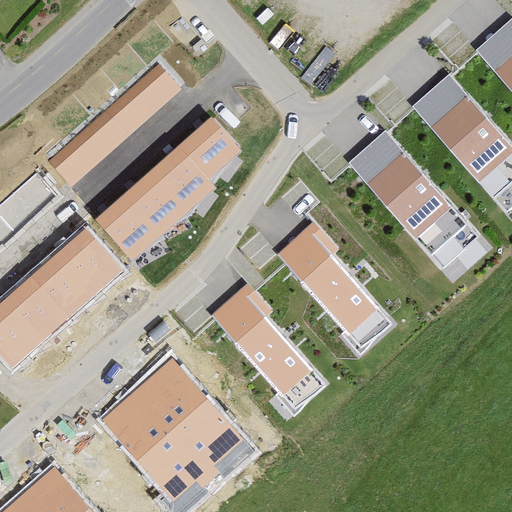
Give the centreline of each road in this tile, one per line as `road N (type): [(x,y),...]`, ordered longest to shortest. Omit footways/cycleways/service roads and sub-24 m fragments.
road 1 (residential): [(306,125),(243,211),(0,448)]
road 2 (residential): [(306,125),(455,0)]
road 3 (residential): [(191,0),(306,125)]
road 4 (tertiary): [(0,108),(124,0)]
